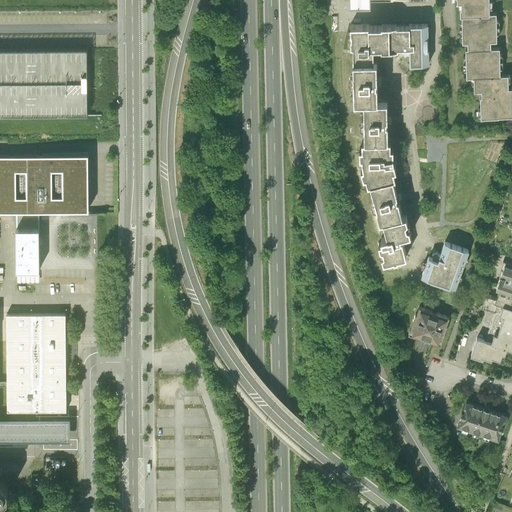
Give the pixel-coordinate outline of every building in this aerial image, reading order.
[(462,0),(462,1),(468,1),(469,15),(495,15),(494,0),(462,0)] [(504,50),(496,50),(496,45),(503,45),(502,14),(495,15),(469,15),(470,51),(471,79),(477,78),(504,78),(504,50)] [(409,22),(409,23),(397,23),(396,22),(388,22),(389,47),(398,47),(398,45),(402,45),(402,48),(401,49),(403,51),(405,53),(407,52),(409,52),(410,62),(428,61),(428,53),(427,49),(428,49),(428,34),(427,34),(427,30),(428,30),(428,21),(409,22)] [(353,54),(353,59),(374,59),(373,51),(373,49),(373,46),(381,46),(381,47),(389,47),(388,22),(381,23),(381,24),(369,24),(369,23),(350,23),(350,31),(351,31),(351,35),(350,35),(351,44),(353,44),(353,51),(353,54)] [(0,116),(88,116),(87,49),(0,50),(0,116)] [(377,59),(374,59),(353,59),(352,59),(353,74),(354,86),(353,86),(354,100),(363,100),(377,98),(377,83),(381,83),(381,79),(381,75),(377,75),(377,59)] [(478,93),(484,93),(484,96),(484,118),(511,117),(511,91),(511,92),(511,77),(504,78),(477,78),(478,93)] [(364,125),(364,139),(388,138),(388,119),(387,98),(377,98),(363,100),(363,113),(364,113),(364,125)] [(390,138),(388,138),(364,139),(362,139),(362,146),(359,147),(359,156),(361,156),(363,166),(361,167),(363,176),(366,176),(368,183),(370,182),(393,177),(395,176),(394,169),(396,168),(394,162),(397,161),(396,156),(395,152),(393,153),(393,146),(390,146),(390,138)] [(17,269),(39,269),(39,227),(39,211),(52,211),(55,211),(55,214),(58,214),(61,214),(61,211),(62,211),(74,211),(89,211),(88,154),(51,154),(27,154),(0,154),(0,211),(16,211),(16,227),(17,269)] [(393,177),(370,182),(373,196),(373,195),(376,207),(379,221),(383,220),(402,215),(398,196),(393,177)] [(406,214),(402,215),(383,220),(387,236),(381,237),(382,241),(378,242),(380,248),(382,249),(383,253),(381,255),(383,262),(393,259),(394,260),(398,259),(398,258),(406,256),(403,241),(404,241),(406,242),(407,239),(409,237),(407,236),(407,234),(411,233),(409,227),(407,226),(406,222),(408,220),(406,214)] [(455,287),(468,249),(445,241),(440,254),(438,253),(437,251),(435,252),(432,253),(433,256),(432,257),(428,256),(426,263),(426,264),(424,268),(424,267),(421,275),(431,279),(430,280),(445,285),(445,284),(455,287)] [(505,271),(502,279),(511,282),(511,263),(504,261),(501,270),(505,271)] [(509,293),(507,297),(511,298),(511,282),(502,279),(499,290),(501,291),(509,293)] [(509,293),(501,291),(498,298),(511,302),(511,298),(507,297),(509,293)] [(496,304),(498,298),(488,295),(483,309),(495,314),(486,341),(493,344),(496,336),(499,337),(506,318),(502,316),(505,308),(496,304)] [(511,306),(511,302),(498,298),(496,304),(505,308),(511,309),(511,306)] [(420,307),(410,335),(441,346),(451,318),(435,313),(420,307)] [(493,344),(509,350),(511,350),(511,309),(505,308),(502,316),(506,318),(499,337),(496,336),(493,344)] [(48,314),(6,314),(7,381),(7,387),(7,412),(39,411),(66,411),(65,314),(48,314)] [(506,357),(509,350),(493,344),(486,341),(479,339),(472,357),(482,361),(483,358),(492,361),(493,358),(502,361),(504,356),(506,357)] [(0,441),(34,441),(70,440),(70,419),(0,419),(0,386),(7,387),(7,381),(0,380),(0,441)] [(466,401),(457,428),(500,442),(509,417),(488,409),(466,401)] [(0,502),(2,503),(8,496),(8,487),(1,480),(0,480),(0,502)]
